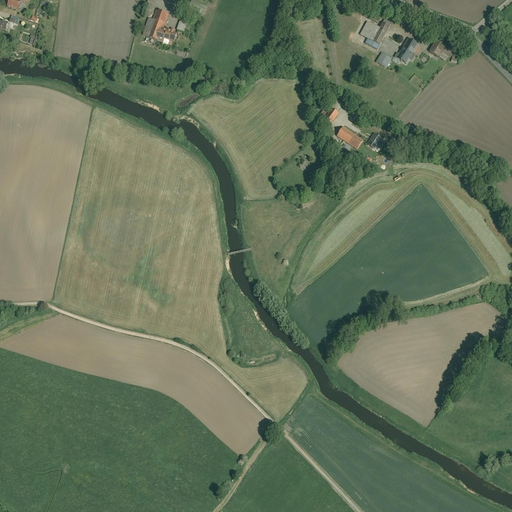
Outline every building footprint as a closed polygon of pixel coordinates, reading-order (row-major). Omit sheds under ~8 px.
[(21,2),(14,0),(9,0),(7,7),(18,11),(21,2)] [(192,1),(188,11),(203,17),(207,7),(192,1)] [(148,19),(142,38),(173,47),(177,36),(163,31),(168,15),(155,11),(153,20),(148,19)] [(18,19),(12,16),(10,23),(16,25),(18,19)] [(367,22),(360,36),(368,40),(366,44),(378,51),(392,23),(384,20),(380,28),(367,22)] [(182,33),(184,25),(176,24),(175,31),(182,33)] [(397,53),(394,58),(407,66),(409,62),(412,63),(416,56),(414,55),(419,45),(408,39),(399,54),(397,53)] [(435,43),(429,53),(446,63),(452,53),(435,43)] [(382,54),(376,63),(387,69),(392,60),(382,54)] [(325,122),(332,127),(339,116),(333,111),(325,122)] [(344,129),(337,139),(359,152),(365,142),(344,129)] [(375,135),(367,147),(375,152),(377,149),(381,151),(386,143),(375,135)]
